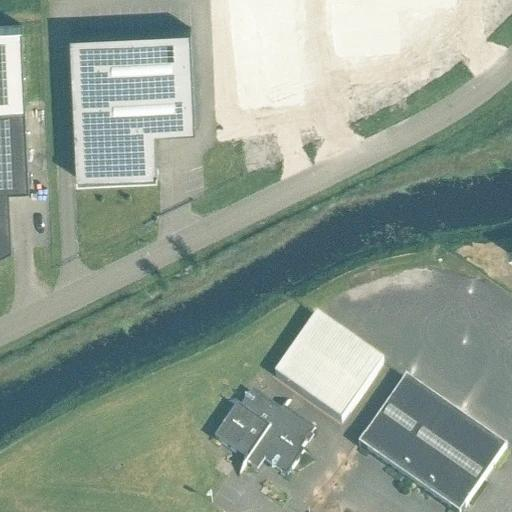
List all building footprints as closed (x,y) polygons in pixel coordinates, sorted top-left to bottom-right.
[(291,0),(231,0),(239,110),(299,106),(291,0)] [(450,0),(332,0),(336,66),(396,60),(392,20),(452,16),(450,0)] [(21,23),(0,24),(0,249),(12,243),(9,185),(29,184),(21,23)] [(76,173),(157,169),(155,129),(195,127),(191,26),(69,32),(76,173)] [(341,426),(383,366),(316,319),(274,380),(341,426)] [(446,511),(464,511),(506,452),(405,382),(358,450),(446,511)] [(281,415),(251,395),(240,412),(237,410),(214,443),(256,472),(262,463),(287,481),(304,456),(301,454),(314,434),(283,412),(281,415)]
